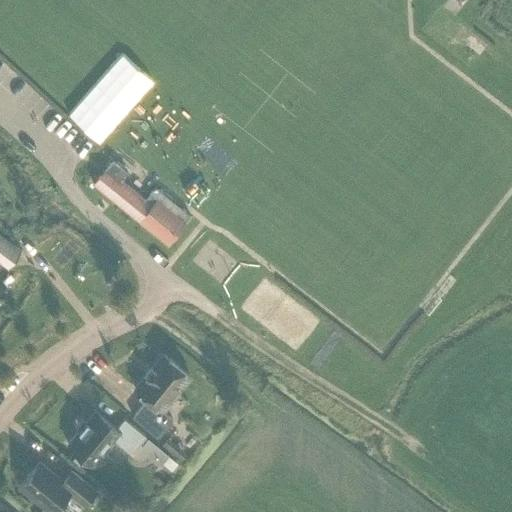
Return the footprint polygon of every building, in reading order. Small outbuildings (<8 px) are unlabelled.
[(92,183),(138,220),(167,244),(185,223),(149,194),(144,200),(120,180),(127,172),(112,160),(92,183)] [(0,261),(8,268),(21,252),(0,235),(0,261)] [(189,376),(163,355),(134,389),(147,399),(132,417),(157,438),(172,420),(162,411),(176,394),(175,393),(189,376)] [(76,430),(77,431),(67,444),(93,465),(113,440),(131,454),(145,436),(124,419),(115,429),(94,411),(86,421),(81,417),(76,424),(75,425),(75,426),(75,427),(75,428),(75,429),(76,430)] [(147,438),(138,450),(159,466),(162,463),(168,455),(161,449),(153,443),(147,438)] [(167,438),(161,446),(168,452),(175,444),(173,443),(171,442),(167,438)] [(39,463),(20,486),(43,505),(37,511),(65,511),(64,510),(57,505),(67,492),(72,496),(78,501),(83,506),(95,491),(71,471),(62,482),(48,470),(39,463)]
